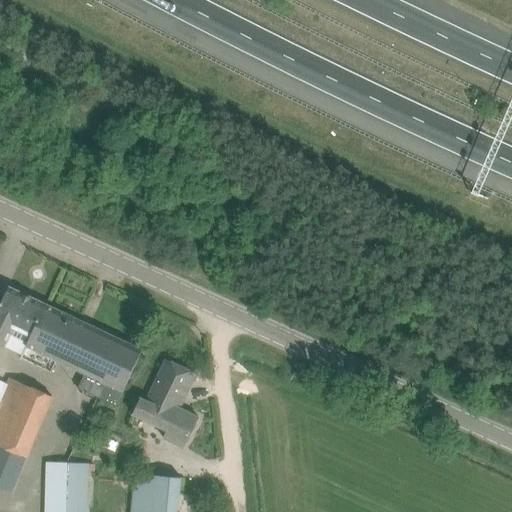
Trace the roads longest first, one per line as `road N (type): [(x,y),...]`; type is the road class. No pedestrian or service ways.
road 1 (tertiary): [(511,442),(0,209)]
road 2 (motorway): [(170,0),(511,167)]
road 3 (track): [(240,511),(219,308)]
road 4 (motorway): [(511,68),(367,0)]
